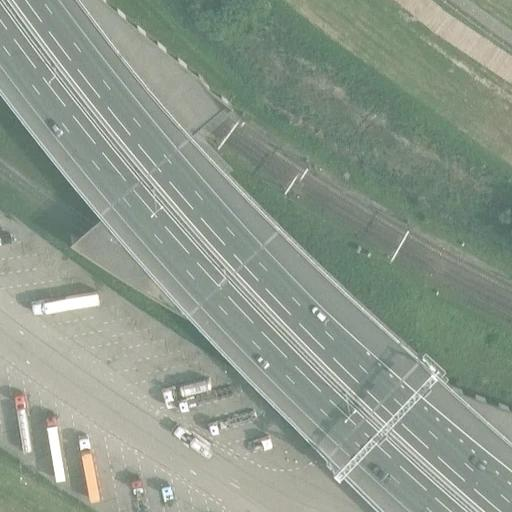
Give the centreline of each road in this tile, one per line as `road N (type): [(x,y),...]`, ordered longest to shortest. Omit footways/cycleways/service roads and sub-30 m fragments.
road 1 (motorway): [(511,507),(353,364),(249,255),(107,93),(39,0)]
road 2 (motorway): [(0,19),(129,190),(282,359),(448,511)]
